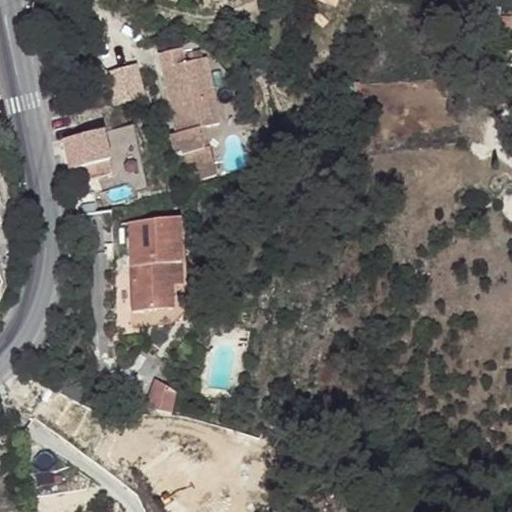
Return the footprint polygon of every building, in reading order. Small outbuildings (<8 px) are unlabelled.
[(180,51),(157,56),(174,138),(218,127),(205,61),(183,66),(180,51)] [(110,102),(146,97),(142,64),(106,69),(110,102)] [(102,136),(60,146),(68,174),(77,172),(109,164),(102,136)] [(109,164),(77,172),(81,185),(112,177),(109,164)] [(130,246),(131,268),(136,268),(136,281),(131,281),(132,312),(172,311),(171,267),(180,266),(178,222),(129,225),(130,246)] [(182,306),(180,266),(171,267),(172,311),(132,312),(132,323),(164,322),(172,321),(175,319),(178,316),(180,311),(182,306)] [(150,403),(176,412),(183,390),(156,382),(150,403)] [(237,477),(217,477),(217,489),(237,489),(237,477)]
